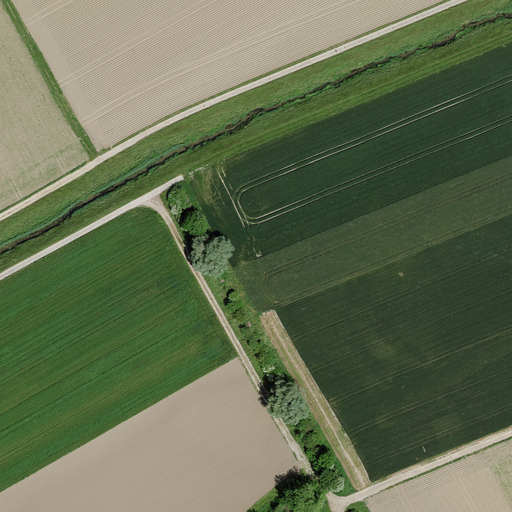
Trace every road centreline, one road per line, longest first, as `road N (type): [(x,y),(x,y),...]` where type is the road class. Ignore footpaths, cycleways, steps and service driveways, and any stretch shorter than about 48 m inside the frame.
road 1 (track): [(0,279),(182,175),(511,43)]
road 2 (track): [(511,431),(332,503),(286,437),(161,210),(140,200)]
road 3 (track): [(464,0),(107,147)]
road 4 (track): [(107,147),(20,0)]
road 5 (track): [(107,147),(0,209)]
